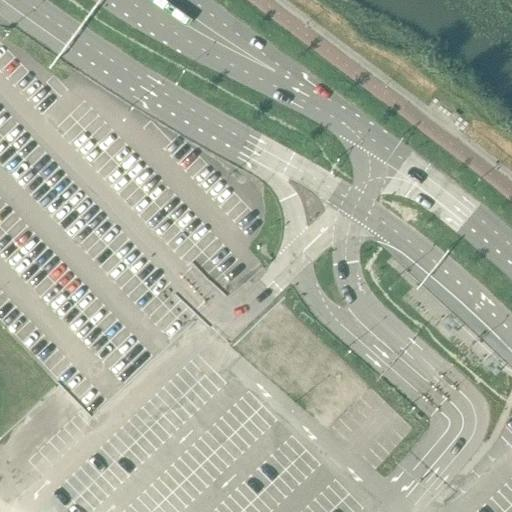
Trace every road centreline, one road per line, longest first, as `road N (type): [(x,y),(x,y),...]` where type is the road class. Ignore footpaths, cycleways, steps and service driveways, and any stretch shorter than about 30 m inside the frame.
road 1 (tertiary): [(16,0),(132,88),(355,203),(511,334)]
road 2 (tertiary): [(511,266),(389,159),(155,0)]
